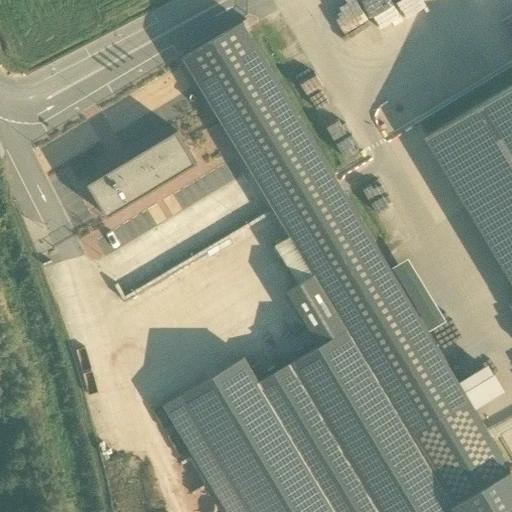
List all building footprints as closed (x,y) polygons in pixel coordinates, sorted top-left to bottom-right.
[(408,0),(399,0),(361,23),(353,11),(326,27),(351,68),(424,25),(408,0)] [(511,511),(511,468),(241,19),(183,53),(193,69),(207,96),(291,236),(275,245),(299,284),(287,291),(320,345),(281,369),(267,347),(246,360),(244,357),(164,405),(230,511),(511,511)] [(471,49),(451,62),(464,82),(484,70),(471,49)] [(511,84),(424,136),(511,281),(511,84)] [(108,218),(197,164),(177,131),(88,184),(108,218)]
